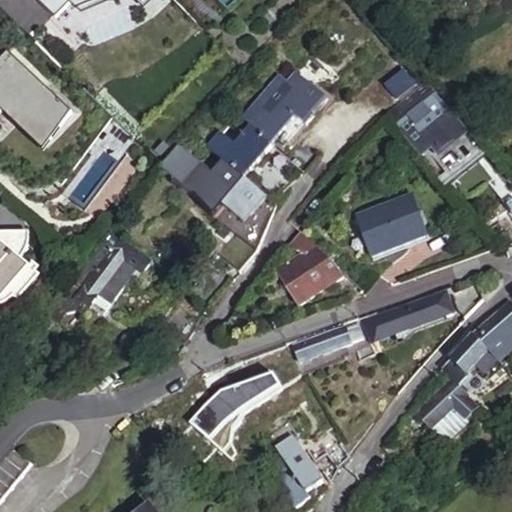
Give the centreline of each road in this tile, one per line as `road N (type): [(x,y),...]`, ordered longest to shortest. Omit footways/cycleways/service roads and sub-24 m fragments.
road 1 (residential): [(200,356),(221,358),(511,264)]
road 2 (residential): [(511,282),(437,357),(322,511)]
road 3 (residential): [(0,448),(32,411),(95,405),(200,356)]
road 4 (unknown): [(285,225),(373,81)]
road 5 (residential): [(285,225),(203,339),(200,356)]
